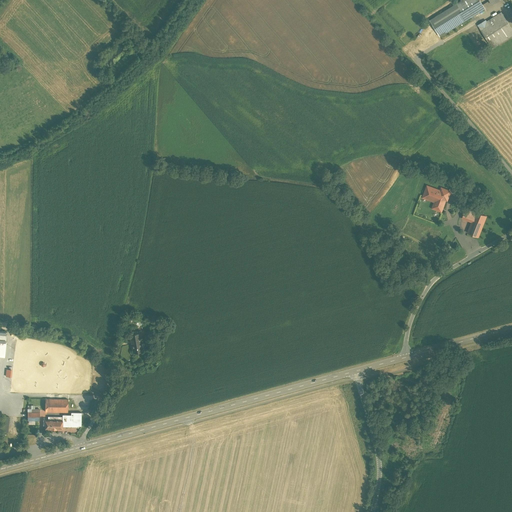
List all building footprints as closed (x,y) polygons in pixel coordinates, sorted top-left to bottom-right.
[(440,36),(485,9),(479,0),(462,0),(463,1),(431,20),(440,36)] [(511,37),(511,30),(501,12),(479,26),(492,49),(511,37)] [(440,191),(426,187),(423,199),(434,202),(432,209),(441,212),(445,201),(447,201),(451,192),(441,188),(440,191)] [(474,214),(464,211),(461,220),(470,223),(466,236),(478,240),(487,213),(475,209),(474,214)] [(131,331),(133,352),(147,350),(145,329),(131,331)] [(42,401),(42,431),(61,431),(61,426),(79,426),(79,413),(66,413),(66,401),(42,401)] [(25,412),(25,421),(38,422),(39,413),(25,412)]
